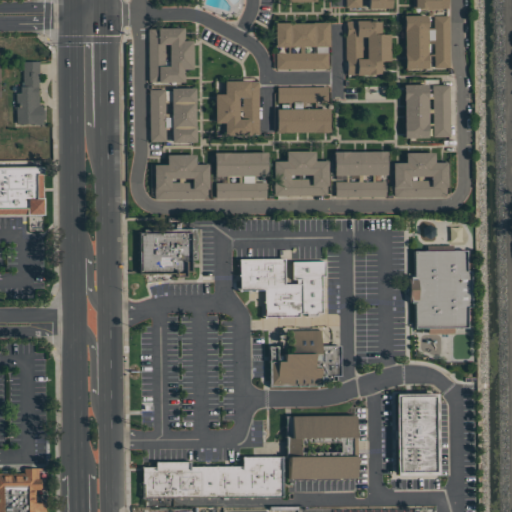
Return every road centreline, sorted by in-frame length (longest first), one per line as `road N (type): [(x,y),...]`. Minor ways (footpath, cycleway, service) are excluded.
road 1 (primary): [(75,16),(79,473)]
road 2 (primary): [(112,511),(110,128)]
road 3 (residential): [(146,204),(462,200)]
road 4 (residential): [(139,0),(146,204)]
road 5 (residential): [(460,0),(462,200)]
road 6 (residential): [(242,38),(205,19),(75,16)]
road 7 (residential): [(242,38),(261,51),(270,80),(341,79)]
